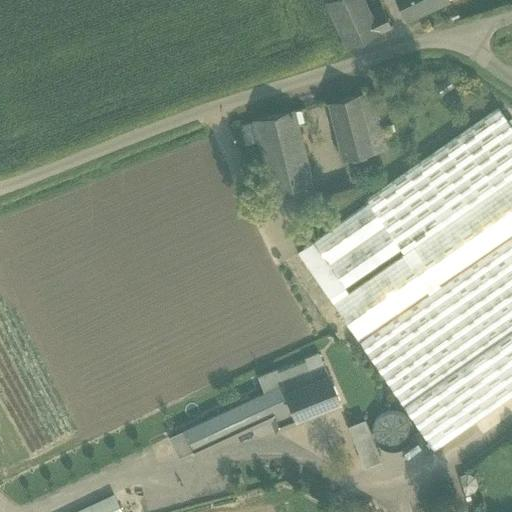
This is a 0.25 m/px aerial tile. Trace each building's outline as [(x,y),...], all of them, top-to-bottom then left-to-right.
[(327,0),(347,47),(379,33),(372,17),(364,0),(327,0)] [(398,0),(408,20),(449,3),(447,0),(398,0)] [(384,11),(372,17),(379,33),(391,28),(384,11)] [(378,90),(359,95),(369,135),(388,130),(378,90)] [(359,95),(328,103),(342,160),(373,152),(369,135),(359,95)] [(511,127),(496,104),(378,186),(383,192),(415,238),(511,170),(511,127)] [(292,112),(253,121),(271,191),(310,180),(292,112)] [(388,130),(369,135),(373,152),(392,147),(388,130)] [(511,170),(415,238),(383,192),(369,202),(385,224),(328,264),(330,266),(386,227),(401,248),(345,288),(330,298),(335,304),(349,294),(511,180),(511,170)] [(352,180),(320,190),(324,202),(356,192),(352,180)] [(511,180),(349,294),(375,331),(511,236),(511,180)] [(369,202),(312,241),(328,264),(385,224),(369,202)] [(386,227),(330,266),(345,288),(401,248),(386,227)] [(511,236),(375,331),(361,341),(404,405),(511,330),(511,236)] [(328,264),(312,241),(298,251),(330,298),(345,288),(330,266),(328,264)] [(349,294),(335,304),(361,341),(375,331),(349,294)] [(511,330),(404,405),(433,449),(511,394),(511,330)] [(322,367),(281,384),(282,384),(285,392),(326,376),(322,367)] [(326,376),(285,392),(287,398),(295,419),(337,403),(326,376)] [(282,384),(263,393),(270,407),(287,398),(285,392),(282,384)] [(263,393),(184,431),(187,438),(194,452),(273,415),(270,407),(263,393)] [(363,466),(380,459),(364,418),(346,425),(363,466)] [(184,431),(172,437),(175,444),(187,438),(184,431)] [(120,511),(113,495),(76,511),(120,511)]
